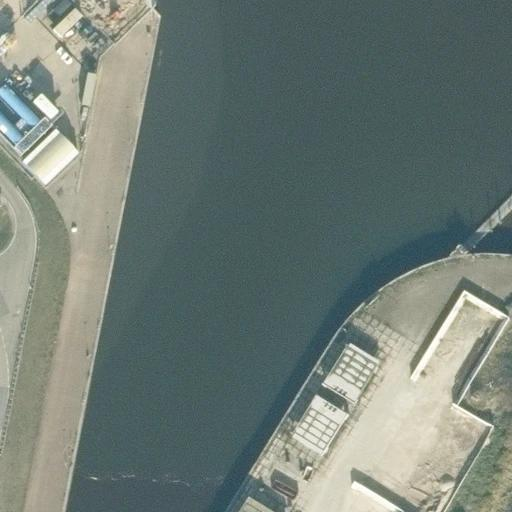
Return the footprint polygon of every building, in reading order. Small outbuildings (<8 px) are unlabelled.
[(99,59),(121,42),(113,32),(91,49),(99,59)] [(44,187),(77,155),(55,132),(22,164),(44,187)] [(374,401),(398,360),(368,343),(344,384),(374,401)] [(336,395),(306,446),(337,465),(367,414),(336,395)] [(297,511),(265,498),(258,511),(297,511)]
